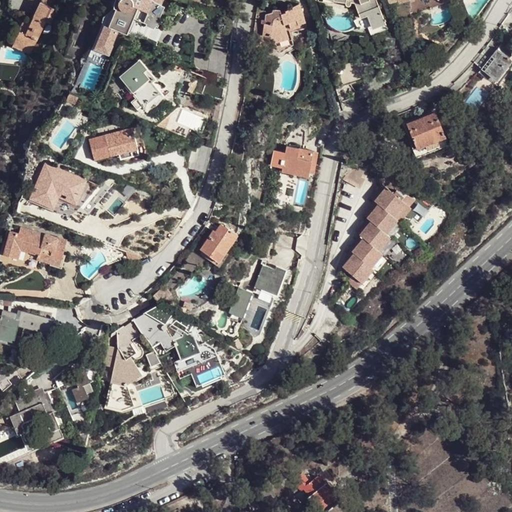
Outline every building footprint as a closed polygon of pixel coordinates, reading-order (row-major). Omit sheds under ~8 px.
[(163,0),(116,0),(115,3),(115,9),(116,9),(109,27),(105,25),(98,42),(111,48),(118,31),(128,35),(139,9),(149,13),(144,23),(156,28),(165,7),(161,5),(163,0)] [(331,0),(333,0),(333,1),(344,3),(345,4),(345,5),(346,6),(347,6),(349,6),(350,5),(350,4),(351,3),(354,3),(360,16),(368,13),(372,21),(380,18),(382,16),(382,14),(376,0),(331,0)] [(13,46),(26,52),(27,48),(33,51),(52,8),(40,2),(31,23),(29,27),(23,24),(13,46)] [(270,37),(269,44),(280,41),(278,36),(287,33),(286,30),(300,26),(299,25),(306,22),(300,4),(284,11),(285,13),(281,15),(280,10),(273,9),(273,12),(266,14),(265,12),(262,11),(258,10),(255,31),(262,32),(262,34),(262,36),(270,37)] [(258,43),(269,44),(270,37),(262,36),(262,34),(259,34),(258,43)] [(111,48),(98,42),(96,48),(109,54),(111,48)] [(497,48),(489,42),(482,52),(478,57),(473,62),(495,80),(511,60),(497,48)] [(145,105),(160,92),(152,83),(148,77),(151,74),(140,61),(122,76),(129,85),(127,87),(132,93),(134,92),(145,105)] [(413,69),(418,83),(419,82),(424,80),(429,77),(424,65),(413,69)] [(221,99),(225,86),(209,82),(206,95),(213,97),(221,99)] [(165,98),(160,92),(145,105),(149,110),(150,109),(151,106),(153,104),(155,102),(159,100),(161,99),(165,98)] [(417,148),(445,137),(435,112),(421,118),(406,123),(417,148)] [(120,159),(139,154),(132,128),(89,140),(94,157),(109,153),(111,156),(119,154),(120,159)] [(449,144),(445,137),(417,148),(413,150),(416,158),(449,144)] [(205,172),(212,147),(199,144),(196,152),(192,151),(188,167),(196,170),(205,172)] [(309,172),(313,151),(300,148),(286,146),(285,152),(274,150),(270,166),(282,168),(294,171),(304,172),(309,173),(309,172)] [(319,152),(313,151),(309,172),(314,173),(319,152)] [(70,188),(78,191),(83,178),(73,174),(72,177),(61,172),(61,170),(46,164),(38,184),(67,196),(70,188)] [(361,188),(365,173),(351,169),(347,184),(361,188)] [(303,179),(304,172),(294,171),(293,177),(303,179)] [(384,186),(380,183),(375,189),(379,192),(384,186)] [(65,200),(67,196),(38,184),(37,188),(65,200)] [(407,204),(412,198),(405,192),(398,189),(394,194),(384,186),(379,192),(375,189),(369,197),(373,200),(376,203),(395,218),(397,220),(409,206),(407,204)] [(65,200),(72,203),(78,191),(70,188),(67,196),(65,200)] [(220,200),(216,209),(222,210),(225,202),(220,200)] [(376,203),(373,200),(368,206),(371,209),(376,203)] [(384,232),(395,218),(376,203),(371,209),(368,206),(361,213),(365,216),(369,219),(384,232)] [(78,204),(69,214),(81,223),(85,218),(89,213),(78,204)] [(369,219),(365,216),(360,222),(364,225),(369,219)] [(388,234),(384,232),(369,219),(364,225),(360,222),(354,230),(357,233),(361,236),(373,245),(377,248),(388,234)] [(217,250),(222,254),(237,234),(224,225),(223,226),(220,224),(215,231),(213,229),(200,248),(212,256),(217,250)] [(37,259),(60,266),(64,253),(67,240),(21,227),(19,233),(10,231),(4,254),(20,258),(22,250),(39,255),(37,259)] [(361,236),(357,233),(352,239),(356,242),(361,236)] [(380,252),(377,248),(373,245),(361,236),(356,242),(352,239),(346,247),(348,249),(350,250),(365,262),(369,265),(380,252)] [(373,268),(369,265),(365,262),(350,250),(348,249),(343,255),(344,256),(346,258),(340,265),(362,282),(373,268)] [(218,261),(222,254),(217,250),(212,256),(218,261)] [(346,258),(344,256),(338,263),(340,265),(346,258)] [(258,278),(252,292),(259,294),(261,289),(277,294),(285,272),(265,265),(260,279),(258,278)] [(249,290),(229,283),(222,301),(231,305),(242,309),(249,290)] [(162,288),(151,298),(160,303),(169,295),(162,288)] [(252,292),(249,290),(242,309),(231,305),(229,311),(243,317),(252,292)] [(158,303),(145,312),(165,324),(173,312),(158,303)] [(257,335),(268,311),(257,306),(246,330),(257,335)] [(39,331),(51,334),(53,326),(55,319),(19,310),(18,313),(3,310),(0,323),(0,335),(15,340),(18,326),(39,331)] [(159,342),(165,350),(175,345),(184,368),(203,360),(197,345),(192,331),(190,332),(185,329),(187,326),(176,320),(156,336),(159,342)] [(0,342),(13,345),(15,340),(0,335),(0,342)] [(159,342),(156,336),(149,342),(152,346),(159,342)] [(204,342),(197,345),(203,360),(216,355),(214,347),(204,342)] [(117,351),(106,349),(102,364),(112,366),(104,406),(121,409),(133,405),(126,384),(141,375),(130,356),(136,352),(130,343),(117,351)] [(157,358),(153,351),(144,355),(148,362),(157,358)] [(162,366),(157,358),(148,362),(151,370),(162,366)] [(83,385),(89,382),(84,368),(72,373),(78,387),(72,390),(77,402),(88,397),(86,393),(83,385)] [(93,390),(89,382),(83,385),(86,393),(93,390)] [(15,399),(17,405),(44,394),(41,387),(15,399)] [(53,412),(55,411),(48,393),(44,394),(17,405),(20,413),(11,417),(18,433),(21,432),(40,424),(47,440),(62,435),(59,426),(53,412)] [(57,411),(55,411),(53,412),(59,426),(63,425),(57,411)] [(28,449),(47,440),(40,424),(21,432),(21,434),(23,439),(28,437),(31,444),(26,446),(28,449)] [(309,482),(302,472),(297,476),(292,480),(301,490),(304,488),(309,495),(306,497),(317,511),(324,511),(340,499),(325,482),(322,484),(317,477),(309,482)] [(259,490),(263,495),(271,489),(268,485),(259,490)] [(301,490),(295,496),(300,503),(306,497),(309,495),(304,488),(301,490)] [(263,495),(268,502),(276,496),(271,489),(263,495)]
